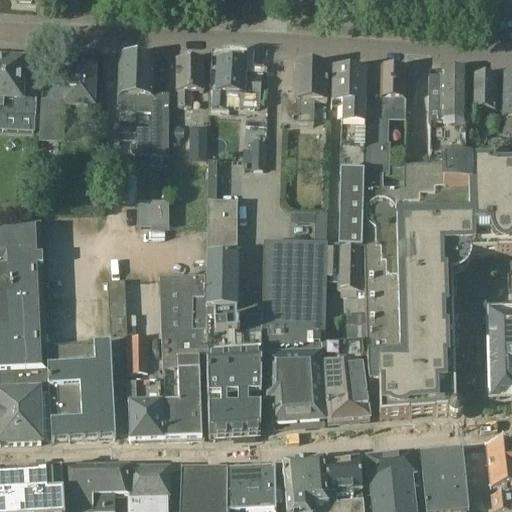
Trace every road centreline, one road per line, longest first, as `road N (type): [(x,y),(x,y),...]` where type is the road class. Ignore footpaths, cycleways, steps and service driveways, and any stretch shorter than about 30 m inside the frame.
road 1 (residential): [(477,56),(0,33)]
road 2 (residential): [(511,293),(498,294),(469,323),(479,511)]
